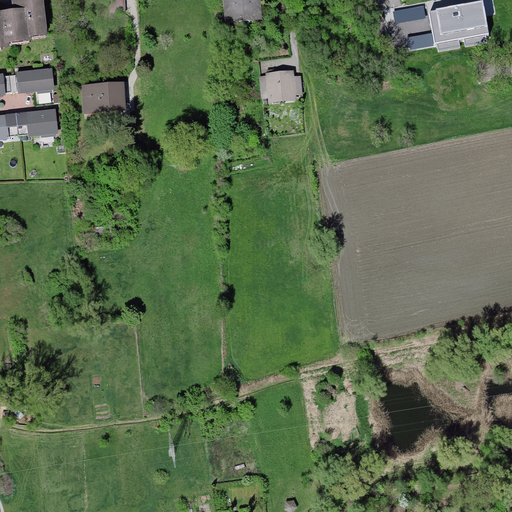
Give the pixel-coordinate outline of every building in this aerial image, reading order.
[(42,37),(37,0),(29,0),(5,3),(6,12),(0,12),(0,52),(1,52),(0,47),(24,44),(23,39),(42,37)] [(128,28),(126,0),(101,0),(104,29),(128,28)] [(256,0),(216,0),(219,26),(258,23),(256,0)] [(457,0),(426,6),(433,43),(490,32),(483,0),(457,0)] [(47,70),(10,73),(11,94),(49,91),(47,70)] [(294,70),(257,75),(260,94),(268,93),(269,103),(305,98),(302,74),(294,75),(294,70)] [(123,84),(77,86),(78,116),(125,114),(123,84)] [(57,107),(24,110),(27,137),(59,134),(57,107)] [(293,502),(283,503),(282,511),(292,511),(295,508),(293,502)]
